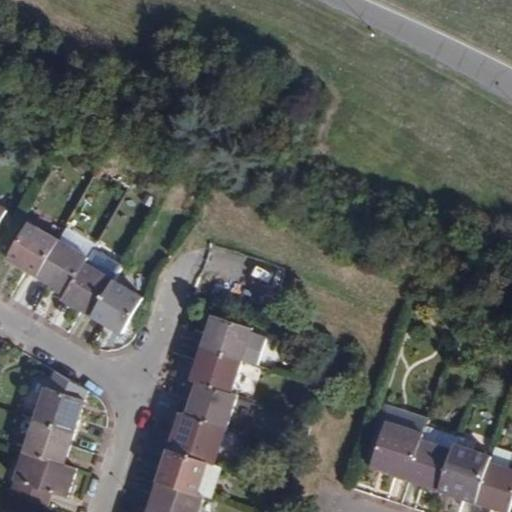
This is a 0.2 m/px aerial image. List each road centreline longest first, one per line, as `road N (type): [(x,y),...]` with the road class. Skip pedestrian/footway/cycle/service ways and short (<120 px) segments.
road 1 (primary): [(327,0),(511,90)]
road 2 (residential): [(139,395),(180,268),(211,261)]
road 3 (residential): [(139,395),(0,312)]
road 4 (residential): [(100,511),(139,395)]
